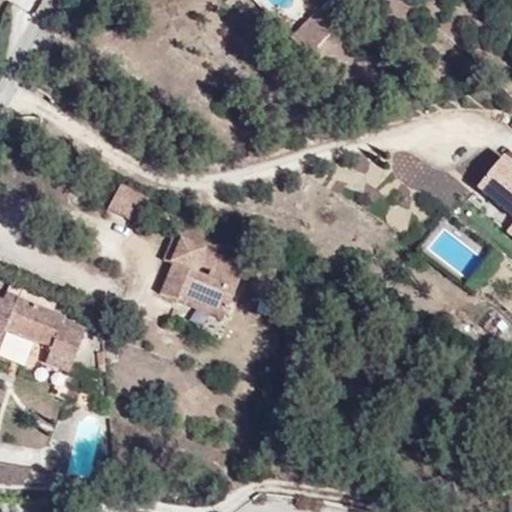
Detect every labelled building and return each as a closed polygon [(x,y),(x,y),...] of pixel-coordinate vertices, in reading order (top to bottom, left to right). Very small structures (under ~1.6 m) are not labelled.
[(291,81),(325,49),(298,22),(264,53),(291,81)] [(511,159),(503,152),(473,188),(497,208),(511,220),(511,226),(505,235),(511,239),(511,159)] [(139,225),(152,201),(123,186),(109,211),(139,225)] [(225,315),(246,266),(173,235),(164,255),(171,258),(158,287),(225,315)] [(0,354),(10,330),(19,308),(0,300),(0,354)] [(63,320),(64,316),(22,300),(19,308),(10,330),(51,346),(44,362),(68,371),(85,329),(63,320)] [(1,502),(15,479),(0,477),(0,507),(0,508),(1,502)] [(42,510),(43,481),(15,479),(1,502),(0,508),(42,510)]
